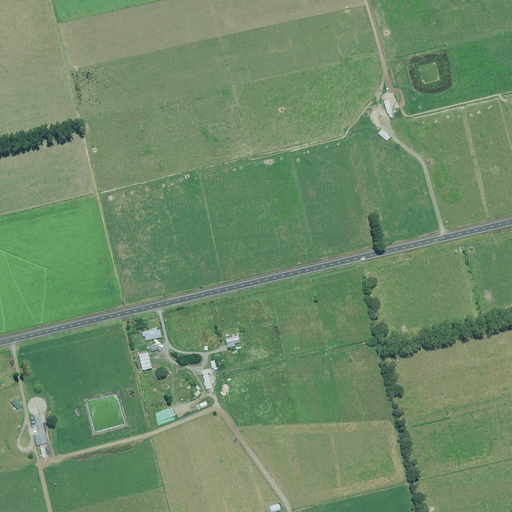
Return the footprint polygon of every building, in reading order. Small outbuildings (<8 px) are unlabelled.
[(388,114),(389,118),(392,117),(391,113),(392,112),(389,100),(383,101),(387,114),(388,114)] [(390,137),(381,129),(378,134),(387,141),(390,137)] [(157,330),(156,328),(152,329),(152,330),(142,332),(143,337),(144,336),(145,341),(161,337),(160,330),(157,330)] [(239,343),(238,335),(232,337),(226,339),(228,348),(235,346),(234,344),(239,343)] [(152,368),(148,353),(140,354),(140,353),(138,353),(142,370),(152,368)] [(211,373),(210,369),(202,371),(206,389),(211,388),(207,374),(211,373)] [(16,398),(11,402),(20,413),(23,410),(20,407),(22,406),(16,398)] [(207,406),(206,401),(196,406),(198,410),(207,406)] [(40,445),(47,443),(41,415),(30,417),(32,428),(36,427),(38,434),(34,435),(36,446),(40,445)]
